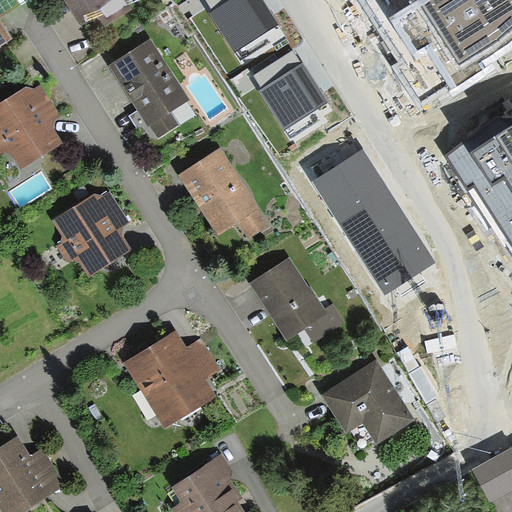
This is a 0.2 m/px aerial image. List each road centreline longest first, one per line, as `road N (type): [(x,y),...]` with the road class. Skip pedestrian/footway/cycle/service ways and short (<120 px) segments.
road 1 (residential): [(196,279),(51,33)]
road 2 (residential): [(0,401),(196,279)]
road 3 (residential): [(293,422),(196,279)]
